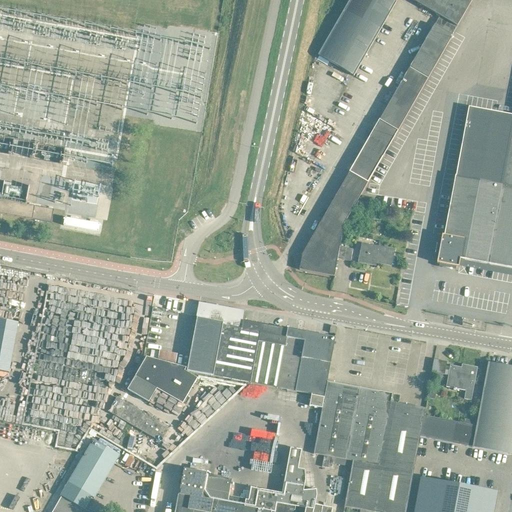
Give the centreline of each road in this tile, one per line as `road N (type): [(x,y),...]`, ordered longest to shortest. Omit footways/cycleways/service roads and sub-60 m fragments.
road 1 (unclassified): [(182,288),(194,238),(230,210),(275,0)]
road 2 (tertiary): [(296,0),(257,187)]
road 3 (tertiary): [(182,288),(0,255)]
road 4 (unknown): [(503,511),(506,481),(496,466),(450,456),(420,467),(409,511)]
road 5 (tertiary): [(258,282),(300,311),(398,326)]
road 6 (unknown): [(160,511),(178,457),(245,403)]
road 7 (tertiary): [(398,326),(311,299),(271,273)]
